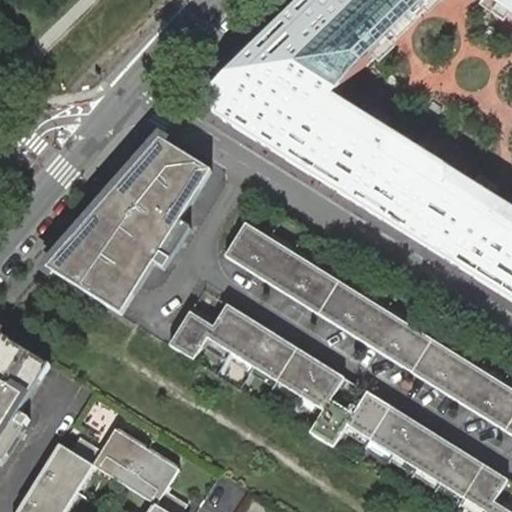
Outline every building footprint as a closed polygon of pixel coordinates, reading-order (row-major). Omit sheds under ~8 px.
[(300,0),(299,2),(258,42),(216,84),(211,89),(213,115),(265,148),(327,187),(460,270),(511,302),(511,211),(331,98),(369,60),(433,0),(300,0)] [(511,0),(487,0),(511,17),(511,0)] [(163,142),(159,142),(108,201),(106,203),(96,214),(92,219),(57,259),(48,270),(121,316),(131,301),(153,265),(163,272),(167,266),(190,230),(179,224),(211,173),(163,142)] [(511,391),(403,324),(245,226),(225,259),(382,357),(511,438),(511,391)] [(508,511),(495,503),(508,481),(367,395),(354,415),(331,401),(344,380),(227,306),(213,328),(190,314),(170,347),(194,362),(207,341),(323,413),(310,434),(334,449),(347,428),(482,511),(508,511)] [(0,462),(4,465),(25,431),(24,430),(30,421),(18,414),(49,365),(0,334),(0,462)] [(181,462),(119,424),(105,446),(96,459),(159,498),(167,485),(181,462)] [(81,432),(73,445),(96,459),(105,446),(81,432)] [(73,445),(64,439),(19,511),(64,511),(96,459),(73,445)] [(182,511),(190,499),(167,485),(159,498),(181,511),(182,511)] [(181,511),(159,498),(150,511),(181,511)]
